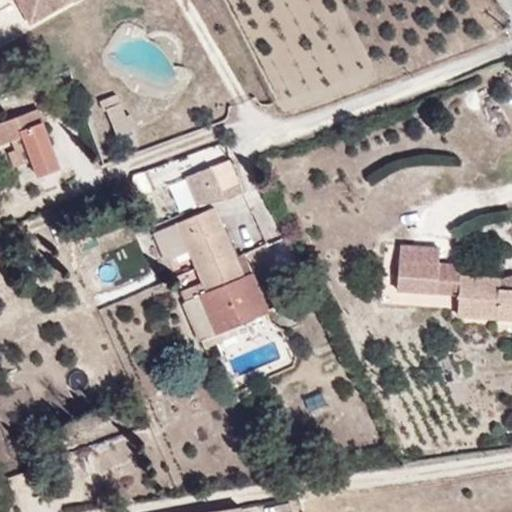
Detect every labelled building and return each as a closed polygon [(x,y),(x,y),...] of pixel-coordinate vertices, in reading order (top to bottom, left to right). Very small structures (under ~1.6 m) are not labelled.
[(0,0),(0,4),(7,0),(9,0),(27,31),(75,4),(72,0),(0,0)] [(117,92),(99,100),(117,138),(135,130),(117,92)] [(52,170),(28,106),(0,116),(0,139),(12,135),(29,178),(52,170)] [(248,179),(237,154),(210,165),(216,177),(223,174),(229,186),(248,179)] [(176,176),(148,191),(163,216),(190,201),(176,176)] [(241,247),(221,203),(186,217),(196,242),(204,262),(241,247)] [(173,252),(196,242),(186,217),(164,228),(173,252)] [(241,247),(204,262),(210,277),(214,285),(191,294),(210,341),(233,331),(230,324),(273,306),(260,275),(254,278),(243,252),(241,247)] [(511,290),(494,290),(495,275),(456,273),(457,265),(437,264),(437,249),(400,248),(398,293),(456,295),(455,318),(511,321),(511,290)] [(254,278),(260,275),(256,268),(259,266),(252,249),(243,252),(254,278)] [(511,290),(511,275),(495,275),(494,290),(511,290)] [(214,285),(210,277),(188,286),(191,294),(214,285)] [(247,511),(245,494),(141,510),(141,511),(247,511)]
